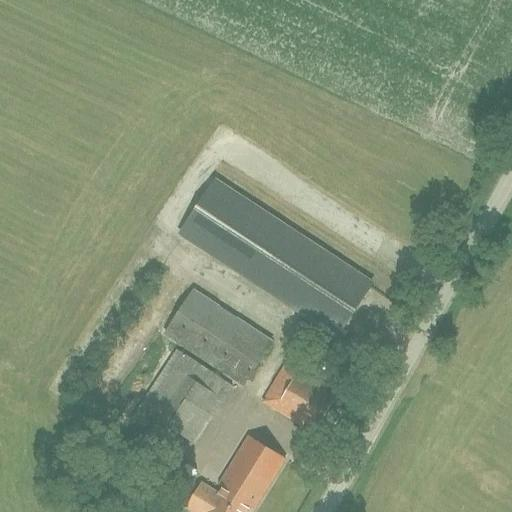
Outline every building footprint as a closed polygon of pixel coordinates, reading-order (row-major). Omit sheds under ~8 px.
[(373,284),(216,182),(180,236),(337,338),(373,284)] [(244,388),(273,342),(194,291),(164,337),(244,388)] [(170,444),(177,433),(199,447),(236,389),(182,355),(139,424),(170,444)] [(316,430),(338,396),(286,364),(263,403),(302,428),(305,423),(316,430)] [(256,508),(286,461),(250,439),(220,487),(224,489),(220,497),(202,486),(188,507),(195,511),(246,511),(251,505),(256,508)]
